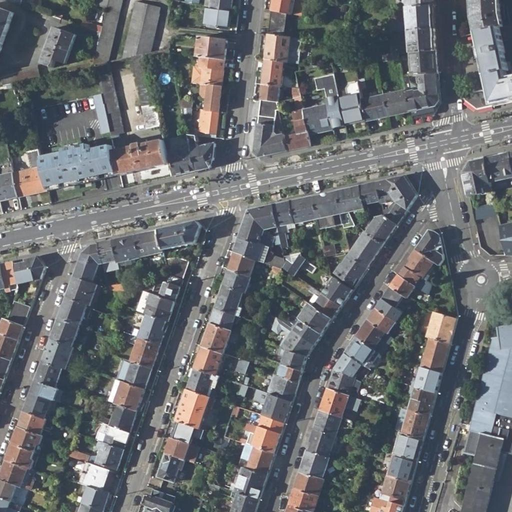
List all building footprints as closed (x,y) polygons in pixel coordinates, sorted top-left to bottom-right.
[(102,37),(95,65),(97,65),(109,62),(123,0),(110,0),(103,31),(102,37)] [(174,0),(171,23),(177,24),(180,0),(174,0)] [(212,0),(212,5),(233,9),(234,0),(212,0)] [(287,13),(292,14),(295,0),(273,0),(272,10),(287,13)] [(478,33),(503,27),(501,16),(499,0),(473,0),(475,19),(478,33)] [(137,1),(124,59),(133,57),(146,54),(152,53),(163,6),(137,1)] [(209,25),(231,28),(233,9),(212,5),(209,25)] [(409,7),(410,31),(435,29),(434,6),(414,7),(409,7)] [(0,53),(14,13),(0,8),(0,53)] [(61,23),(98,35),(102,37),(103,31),(38,10),(35,16),(60,24),(61,23)] [(269,35),(284,38),(287,13),(272,10),(269,35)] [(390,24),(391,32),(409,31),(408,23),(390,24)] [(511,72),(510,61),(507,61),(503,41),(511,39),(511,25),(503,27),(478,33),(490,89),(465,94),(466,100),(478,109),(511,101),(511,72)] [(43,65),(54,68),(56,62),(66,65),(77,35),(56,28),(43,65)] [(410,31),(412,53),(437,51),(435,29),(410,31)] [(93,55),(92,62),(93,66),(95,65),(102,37),(98,35),(96,44),(94,44),(91,54),(93,55)] [(285,63),(288,63),(291,38),(284,38),(269,35),(266,60),(285,63)] [(202,56),(227,60),(229,41),(201,37),(199,56),(202,56)] [(391,48),(392,55),(398,55),(410,53),(409,46),(391,48)] [(412,53),(413,76),(417,75),(438,74),(437,51),(412,53)] [(133,57),(143,106),(157,103),(146,54),(133,57)] [(193,83),(205,85),(223,87),(227,60),(202,56),(201,67),(195,66),(193,83)] [(280,87),(282,87),(285,63),(266,60),(263,85),(280,87)] [(71,71),(93,66),(92,62),(70,67),(71,71)] [(105,101),(107,113),(120,111),(109,62),(97,65),(103,93),(105,101)] [(1,73),(4,85),(25,81),(41,77),(38,65),(1,73)] [(321,84),(336,81),(332,66),(307,71),(309,80),(320,78),(321,84)] [(437,100),(440,101),(438,74),(417,75),(418,84),(420,83),(421,92),(437,100)] [(411,112),(413,119),(437,114),(435,107),(440,101),(437,100),(421,92),(415,94),(415,92),(411,93),(407,76),(403,77),(407,92),(411,112)] [(340,98),(346,127),(367,122),(363,101),(360,88),(359,83),(348,85),(345,90),(347,97),(340,98)] [(204,97),(211,98),(210,110),(220,112),(223,87),(205,85),(204,97)] [(279,102),(280,87),(263,85),(261,101),(276,103),(279,102)] [(299,90),(291,89),(293,100),(301,99),(299,90)] [(389,117),(411,112),(407,92),(384,96),(389,117)] [(101,127),(102,134),(111,132),(105,101),(103,93),(94,95),(99,119),(101,118),(103,127),(101,127)] [(363,101),(367,122),(389,117),(384,96),(363,101)] [(255,153),(259,158),(287,152),(283,135),(277,136),(276,133),(273,133),(274,111),(278,112),(276,103),(261,101),(255,153)] [(142,106),(147,129),(161,126),(157,103),(143,106),(142,106)] [(306,121),(309,132),(334,126),(329,106),(304,111),(306,121)] [(200,134),(217,136),(220,112),(210,110),(203,110),(200,134)] [(111,132),(113,139),(120,137),(120,133),(124,132),(120,111),(107,113),(111,132)] [(288,138),(291,151),(312,146),(309,132),(306,121),(296,123),(299,136),(288,138)] [(191,148),(196,171),(212,168),(214,160),(216,145),(199,148),(197,136),(189,135),(191,148)] [(120,175),(121,176),(169,165),(164,141),(144,146),(143,144),(136,145),(136,147),(115,152),(120,175)] [(49,191),(120,175),(115,152),(114,146),(91,151),(89,144),(65,150),(66,156),(43,161),(49,191)] [(170,155),(175,176),(196,171),(191,148),(176,151),(177,154),(170,155)] [(14,174),(20,198),(49,192),(49,191),(43,161),(40,151),(29,153),(32,167),(14,171),(14,174)] [(487,159),(492,182),(511,178),(511,155),(511,154),(487,159)] [(464,173),(470,197),(494,192),(492,182),(487,159),(471,162),(464,173)] [(0,176),(0,199),(1,203),(20,198),(14,174),(0,176)] [(384,216),(398,225),(418,195),(405,177),(377,183),(381,201),(382,204),(387,202),(387,200),(392,199),(393,202),(388,209),(383,210),(384,216)] [(359,187),(363,205),(381,201),(377,183),(359,187)] [(337,192),(342,213),(364,209),(363,205),(359,187),(337,192)] [(319,219),(321,229),(344,224),(342,213),(337,192),(314,197),(319,219)] [(295,224),(319,219),(314,197),(291,202),(295,223),(295,224)] [(288,225),(295,223),(291,202),(273,206),(278,227),(284,250),(290,249),(287,233),(289,232),(288,225)] [(498,203),(475,205),(476,217),(499,215),(498,203)] [(240,238),(271,248),(275,237),(265,234),(266,230),(278,227),(273,206),(249,211),(240,238)] [(367,234),(384,246),(398,225),(384,216),(377,217),(377,221),(374,222),(367,234)] [(159,230),(163,248),(196,241),(201,226),(198,222),(159,230)] [(135,235),(140,256),(163,251),(163,248),(159,230),(135,235)] [(435,261),(441,265),(445,259),(440,235),(434,231),(431,231),(418,249),(435,261)] [(351,255),(369,267),(384,246),(367,234),(366,233),(351,255)] [(127,260),(128,263),(134,261),(134,258),(140,256),(135,235),(113,240),(118,259),(118,261),(127,260)] [(257,260),(266,263),(269,254),(271,248),(240,238),(235,252),(257,260)] [(103,262),(118,259),(113,240),(98,243),(103,262)] [(75,276),(93,282),(99,263),(103,262),(98,243),(92,244),(83,253),(75,276)] [(406,266),(427,281),(430,276),(427,274),(435,261),(418,249),(406,266)] [(229,269),(251,277),(257,260),(235,252),(229,269)] [(286,260),(269,254),(266,263),(283,268),(283,267),(286,260)] [(283,267),(296,276),(307,260),(302,256),(302,254),(285,257),(286,260),(283,267)] [(177,255),(165,258),(169,274),(183,279),(190,260),(177,255)] [(336,273),(355,287),(369,267),(351,255),(343,266),(341,265),(336,273)] [(15,262),(19,284),(41,279),(46,266),(38,257),(15,262)] [(7,288),(8,291),(20,288),(19,284),(15,262),(2,265),(7,288)] [(405,296),(408,298),(416,286),(429,295),(433,285),(427,281),(406,266),(392,287),(405,296)] [(244,293),(247,293),(253,277),(251,277),(229,269),(224,286),(244,293)] [(167,281),(181,286),(183,279),(169,274),(166,281),(167,281)] [(88,305),(91,306),(99,284),(93,282),(75,276),(67,297),(88,305)] [(323,295),(341,307),(352,291),(335,279),(323,295)] [(166,281),(161,296),(176,301),(181,286),(167,281),(166,281)] [(124,288),(126,293),(146,287),(147,287),(146,282),(124,288)] [(237,315),(244,293),(224,286),(216,308),(236,315),(237,315)] [(377,308),(392,317),(398,308),(397,307),(405,296),(392,287),(377,308)] [(148,313),(169,321),(176,301),(161,296),(145,290),(138,310),(148,313)] [(323,295),(315,307),(333,319),(341,307),(323,295)] [(81,326),(88,305),(67,297),(59,318),(81,326)] [(8,320),(24,326),(31,307),(15,301),(8,320)] [(302,320),(322,334),(333,319),(315,307),(311,304),(301,319),(302,320)] [(211,324),(231,330),(236,315),(216,308),(211,324)] [(398,322),(395,320),(392,317),(377,308),(369,320),(386,332),(389,334),(398,322)] [(434,311),(427,337),(432,338),(451,344),(458,318),(434,311)] [(140,337),(161,344),(169,321),(148,313),(142,330),(136,327),(133,334),(140,337)] [(287,335),(293,325),(279,317),(274,327),(287,335)] [(52,338),(73,346),(81,326),(59,318),(52,338)] [(4,319),(0,330),(0,333),(19,340),(24,326),(8,320),(4,319)] [(322,334),(302,320),(295,329),(316,344),(322,334)] [(357,337),(374,349),(386,332),(369,320),(357,337)] [(511,323),(498,326),(499,336),(501,350),(511,348),(511,323)] [(203,346),(225,354),(232,331),(231,330),(211,324),(203,346)] [(282,348),(307,357),(316,344),(295,329),(282,348)] [(0,356),(11,361),(19,340),(0,333),(0,356)] [(470,430),(483,433),(488,435),(494,412),(511,416),(511,348),(501,350),(499,336),(493,337),(473,418),(470,430)] [(161,344),(140,337),(132,360),(134,361),(153,367),(161,344)] [(346,352),(365,365),(376,350),(374,349),(357,337),(346,352)] [(69,362),(75,346),(73,346),(52,338),(43,361),(63,369),(68,370),(71,362),(69,362)] [(432,338),(423,367),(442,372),(451,344),(432,338)] [(195,368),(217,376),(225,354),(203,346),(195,368)] [(285,365),(302,371),(307,357),(282,348),(278,363),(285,365)] [(380,353),(376,350),(365,365),(369,368),(380,353)] [(356,378),(365,365),(346,352),(335,368),(335,369),(356,378)] [(0,378),(4,380),(11,361),(0,356),(0,378)] [(132,360),(125,358),(118,379),(124,381),(126,382),(146,389),(153,367),(134,361),(132,360)] [(36,380),(56,387),(63,369),(43,361),(36,380)] [(281,377),(298,383),(302,371),(285,365),(281,377)] [(416,386),(437,392),(442,372),(423,367),(422,366),(419,378),(414,377),(412,385),(416,386)] [(188,390),(213,398),(220,377),(217,376),(195,368),(188,390)] [(329,388),(350,395),(356,378),(335,369),(329,388)] [(273,395),(292,402),(298,383),(281,377),(274,374),(268,393),(273,395)] [(110,401),(117,403),(124,381),(118,379),(110,401)] [(53,400),(54,400),(59,388),(56,387),(36,380),(32,392),(53,400)] [(126,382),(124,381),(117,403),(118,403),(138,411),(146,389),(126,382)] [(416,386),(410,409),(430,415),(437,392),(416,386)] [(321,410),(343,418),(350,395),(329,388),(321,410)] [(197,427),(201,429),(208,408),(213,409),(216,399),(213,398),(188,390),(177,421),(197,427)] [(25,410),(46,418),(53,400),(32,392),(25,410)] [(292,402),(273,395),(270,405),(273,405),(269,417),(285,423),(292,402)] [(118,403),(112,420),(102,416),(100,421),(106,424),(110,425),(131,433),(138,411),(118,403)] [(423,440),(430,415),(410,409),(404,408),(397,432),(400,433),(403,434),(423,440)] [(19,426),(42,435),(48,419),(46,418),(25,410),(19,426)] [(336,436),(337,436),(343,418),(321,410),(315,429),(336,436)] [(488,435),(507,439),(504,453),(511,455),(511,416),(494,412),(488,435)] [(255,447),(275,453),(285,423),(269,417),(262,415),(255,434),(251,432),(246,444),(255,447)] [(192,443),(197,427),(177,421),(172,437),(192,443)] [(107,435),(104,443),(125,450),(131,433),(110,425),(106,424),(104,427),(102,426),(100,433),(107,435)] [(13,443),(35,452),(39,444),(40,444),(44,436),(42,435),(19,426),(13,443)] [(308,450),(329,457),(336,436),(315,429),(308,450)] [(477,457),(483,433),(470,430),(464,453),(477,457)] [(100,433),(97,440),(100,441),(104,443),(107,435),(100,433)] [(394,454),(417,461),(423,440),(403,434),(400,433),(394,454)] [(483,433),(477,457),(463,511),(488,511),(504,453),(507,439),(488,435),(483,433)] [(195,463),(200,446),(192,443),(172,437),(166,453),(186,460),(195,463)] [(219,453),(224,455),(230,438),(224,437),(219,453)] [(88,462),(117,472),(125,450),(104,443),(100,441),(98,447),(102,449),(100,456),(90,456),(88,462)] [(29,468),(31,469),(34,460),(33,459),(35,452),(13,443),(7,460),(29,468)] [(248,469),(267,476),(275,453),(255,447),(248,469)] [(86,461),(88,462),(90,456),(71,450),(69,455),(79,458),(86,461)] [(301,472),(323,479),(330,457),(329,457),(308,450),(301,472)] [(158,476),(175,482),(179,469),(183,470),(186,460),(166,453),(158,476)] [(388,476),(411,483),(417,461),(394,454),(388,476)] [(75,468),(79,458),(69,455),(66,463),(66,465),(75,468)] [(0,478),(22,486),(26,475),(29,468),(7,460),(0,478)] [(88,462),(86,461),(78,483),(89,487),(109,494),(117,472),(88,462)] [(31,469),(29,468),(26,475),(33,478),(36,470),(31,469)] [(244,468),(239,486),(236,492),(239,493),(259,500),(267,476),(248,469),(244,468)] [(295,489),(320,497),(325,480),(323,479),(301,472),(295,489)] [(391,501),(405,505),(411,483),(388,476),(383,491),(382,491),(380,497),(391,501)] [(19,504),(24,506),(29,489),(22,486),(0,478),(0,497),(11,501),(19,504)] [(84,503),(104,510),(109,494),(89,487),(84,503)] [(154,489),(152,495),(174,502),(176,496),(154,489)] [(290,506),(308,511),(314,511),(320,497),(295,489),(290,506)] [(232,511),(255,511),(259,500),(239,493),(232,511)] [(170,511),(174,502),(152,495),(146,511),(170,511)] [(380,497),(375,496),(369,511),(402,511),(405,505),(391,501),(380,497)] [(0,511),(7,511),(11,501),(0,497),(0,511)] [(16,511),(19,504),(11,501),(7,511),(16,511)] [(103,511),(104,510),(84,503),(80,511),(103,511)]
